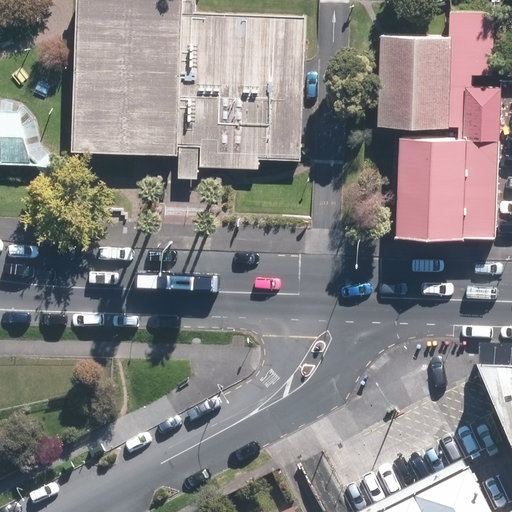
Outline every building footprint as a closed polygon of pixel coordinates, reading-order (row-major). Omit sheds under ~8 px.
[(0,0),(0,160),(46,162),(46,161),(70,162),(58,150),(49,141),(42,115),(30,101),(12,96),(0,94),(0,0)] [(90,0),(85,146),(187,149),(189,150),(189,143),(199,144),(209,144),(208,163),(266,165),(267,155),(309,157),(314,13),(203,9),(199,8),(195,8),(194,0),(90,0)] [(194,0),(195,8),(199,8),(203,9),(203,0),(194,0)] [(501,229),(505,27),(399,25),(395,228),(501,229)] [(189,143),(189,150),(187,149),(186,175),(195,175),(205,175),(206,163),(208,163),(209,144),(199,144),(189,143)] [(511,369),(480,368),(511,444),(511,369)] [(496,511),(473,466),(383,511),(496,511)]
